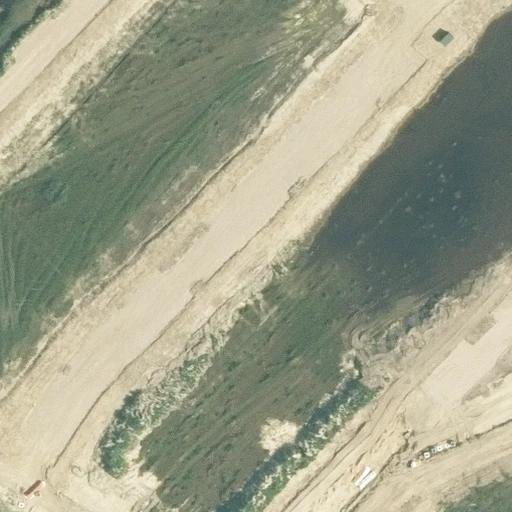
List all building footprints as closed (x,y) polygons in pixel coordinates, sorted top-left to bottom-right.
[(155,0),(145,0),(131,15),(167,50),(186,30),(155,0)] [(194,0),(155,0),(186,30),(205,10),(194,0)] [(194,0),(205,10),(214,0),(194,0)] [(287,0),(281,0),(276,6),(284,14),(293,5),(287,0)] [(305,0),(316,10),(326,0),(305,0)] [(326,0),(316,10),(330,24),(331,24),(354,0),(326,0)] [(330,24),(323,30),(340,46),(374,11),(362,0),(354,0),(331,24),(330,24)] [(293,5),(284,14),(292,22),(301,13),(293,5)] [(499,6),(472,18),(488,54),(511,43),(511,26),(508,28),(499,6)] [(131,15),(111,36),(129,53),(120,61),(138,79),(167,50),(131,15)] [(216,36),(221,41),(230,33),(224,27),(216,36)] [(281,46),(265,63),(291,89),(309,71),(294,56),(302,47),(284,29),(274,39),(281,46)] [(232,30),(230,33),(221,41),(227,47),(238,36),(232,30)] [(310,30),(301,39),(309,47),(318,38),(310,30)] [(318,38),(309,47),(317,54),(325,46),(318,38)] [(325,46),(317,54),(325,62),(333,53),(325,46)] [(190,52),(180,63),(186,68),(196,57),(190,52)] [(86,61),(69,79),(95,104),(111,88),(122,99),(134,86),(114,67),(104,78),(86,61)] [(179,77),(187,69),(181,63),(173,72),(179,77)] [(242,73),(232,83),(250,101),(259,92),(274,107),(291,89),(265,63),(248,80),(242,73)] [(448,75),(430,93),(456,119),(457,118),(484,90),(473,65),(456,83),(448,75)] [(69,79),(51,97),(69,114),(58,124),(78,144),(90,131),(80,121),(95,104),(69,79)] [(229,100),(212,117),(239,143),(256,125),(241,110),(250,101),(232,83),(222,93),(229,100)] [(179,85),(169,96),(174,101),(185,90),(179,85)] [(430,93),(414,110),(429,124),(421,133),(439,151),(464,125),(457,118),(456,119),(430,93)] [(148,116),(156,107),(151,102),(142,110),(148,116)] [(189,127),(179,138),(197,155),(206,146),(221,161),(239,143),(212,117),(196,134),(189,127)] [(22,127),(6,143),(39,176),(64,151),(46,133),(37,142),(22,127)] [(176,154),(160,171),(186,197),(204,179),(189,164),(197,155),(179,138),(169,148),(176,154)] [(387,138),(371,154),(396,178),(395,179),(402,185),(427,159),(409,142),(400,151),(387,138)] [(6,143),(0,149),(0,172),(4,176),(0,180),(0,189),(13,203),(39,176),(6,143)] [(82,157),(87,163),(96,171),(104,163),(89,149),(82,157)] [(490,153),(479,164),(485,169),(496,159),(490,153)] [(371,154),(356,169),(381,194),(381,193),(395,179),(396,178),(371,154)] [(96,171),(87,163),(82,169),(90,177),(96,171)] [(479,164),(469,174),(475,180),(485,169),(479,164)] [(458,168),(452,173),(461,182),(467,176),(458,168)] [(356,169),(341,185),(372,216),(388,199),(381,193),(381,194),(356,169)] [(136,182),(127,192),(145,209),(153,200),(169,215),(186,197),(160,171),(143,188),(136,182)] [(341,185),(325,201),(336,212),(327,222),(355,249),(365,238),(358,231),(372,216),(341,185)] [(464,189),(453,200),(459,206),(470,195),(464,189)] [(119,213),(105,228),(131,254),(147,237),(132,223),(140,214),(122,196),(113,206),(119,213)] [(511,202),(500,214),(511,225),(511,202)] [(426,207),(415,218),(421,224),(432,213),(426,207)] [(443,210),(433,221),(439,227),(449,216),(443,210)] [(511,225),(500,214),(484,230),(509,254),(511,251),(511,225)] [(433,221),(423,232),(428,237),(439,227),(433,221)] [(406,227),(396,238),(401,244),(408,237),(412,233),(406,227)] [(83,237),(73,247),(91,264),(100,256),(115,270),(131,254),(105,228),(90,243),(83,237)] [(299,228),(283,244),(316,277),(341,251),(323,234),(314,243),(299,228)] [(480,235),(464,251),(489,275),(504,259),(480,235)] [(401,244),(398,247),(404,253),(414,242),(408,237),(401,244)] [(283,244),(267,261),(282,275),(274,284),(292,302),(316,277),(283,244)] [(464,251),(449,267),(474,291),(489,275),(464,251)] [(64,256),(39,282),(46,289),(47,288),(73,314),(89,297),(74,283),(82,274),(64,256)] [(370,258),(365,264),(373,272),(379,266),(370,258)] [(449,267),(434,282),(458,306),(474,291),(449,267)] [(412,291),(403,301),(421,318),(429,309),(443,323),(458,306),(434,282),(419,297),(412,291)] [(241,287),(225,304),(250,328),(265,312),(272,319),(281,309),(263,292),(255,300),(241,287)] [(46,289),(18,318),(36,335),(47,323),(55,332),(73,314),(47,288),(46,289)] [(391,323),(375,339),(402,365),(419,347),(402,330),(412,319),(393,300),(380,313),(391,323)] [(225,304),(210,319),(235,343),(250,328),(225,304)] [(210,319),(194,335),(219,359),(235,343),(210,319)] [(7,324),(0,334),(7,339),(13,328),(7,324)] [(349,345),(337,357),(357,377),(367,366),(384,383),(402,365),(375,339),(360,355),(349,345)] [(190,340),(174,356),(199,380),(214,364),(190,340)] [(0,414),(18,387),(0,374),(0,369),(12,352),(0,344),(0,414)] [(174,356),(159,372),(184,396),(199,380),(174,356)] [(271,357),(260,368),(266,373),(276,363),(271,357)] [(331,385),(315,401),(342,427),(359,409),(342,392),(352,381),(332,362),(320,374),(331,385)] [(260,368),(250,378),(256,384),(266,373),(260,368)] [(159,372),(143,388),(156,401),(148,410),(166,428),(176,418),(169,411),(184,396),(159,372)] [(234,394),(224,405),(230,411),(240,400),(234,394)] [(289,407),(277,419),(278,421),(296,438),(307,428),(324,445),(342,427),(315,401),(300,417),(289,407)] [(224,405),(213,416),(219,421),(230,411),(224,405)] [(277,440),(261,456),(287,482),(305,464),(288,447),(296,438),(278,421),(268,431),(277,440)] [(101,441),(80,473),(103,488),(115,469),(126,476),(140,455),(128,447),(123,455),(101,441)] [(511,449),(493,457),(507,489),(511,486),(511,449)] [(136,483),(124,502),(139,511),(148,511),(167,484),(146,471),(151,463),(140,455),(126,476),(136,483)] [(238,467),(228,477),(246,494),(255,486),(270,500),(287,482),(261,456),(244,473),(238,467)] [(493,457),(472,466),(486,498),(507,489),(493,457)] [(466,469),(445,478),(459,510),(480,501),(466,469)] [(445,478),(425,487),(436,511),(453,511),(459,510),(445,478)] [(167,484),(148,511),(180,511),(181,511),(195,511),(205,497),(193,490),(188,498),(167,484)] [(411,511),(436,511),(425,487),(405,496),(411,511)] [(212,511),(217,505),(205,497),(195,511),(212,511)]
